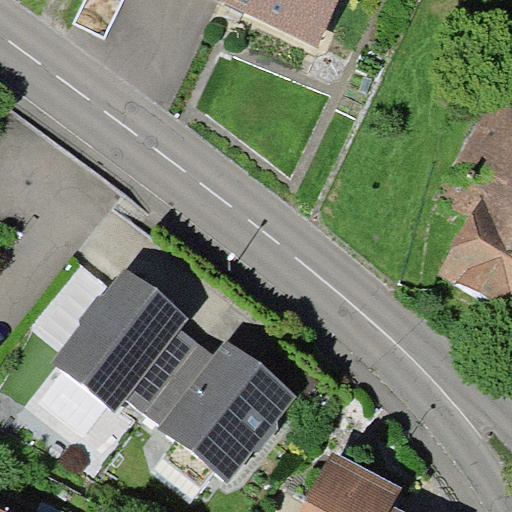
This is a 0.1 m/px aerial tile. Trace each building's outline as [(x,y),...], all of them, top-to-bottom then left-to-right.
[(212,0),(312,48),(335,0),(212,0)] [(439,283),(511,326),(511,119),(494,109),(435,209),(470,230),(439,283)] [(174,328),(123,289),(105,312),(94,313),(82,330),(83,340),(55,375),(59,378),(38,404),(56,417),(57,425),(75,439),(82,438),(103,413),(106,415),(116,402),(140,420),(154,402),(130,384),(174,328)] [(178,421),(154,402),(140,420),(163,439),(161,441),(219,486),(242,456),(253,455),(265,439),(264,428),(283,405),(225,360),(178,421)] [(387,511),(390,507),(326,473),(305,511),(387,511)]
